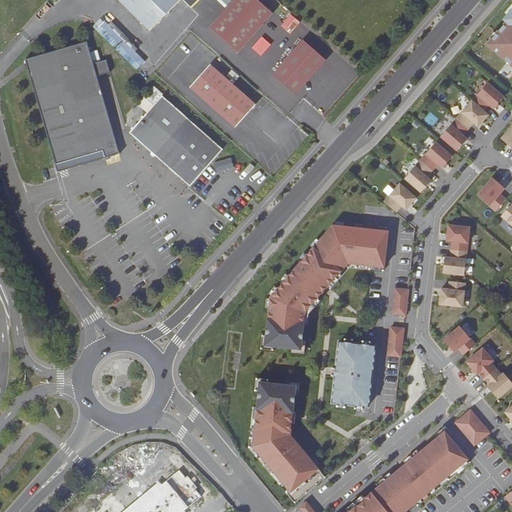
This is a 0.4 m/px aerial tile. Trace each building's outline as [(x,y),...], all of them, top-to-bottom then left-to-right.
[(120,0),(151,30),(179,0),(184,0),(191,7),(198,0),(120,0)] [(234,0),(209,28),(237,53),(273,13),(257,0),(234,0)] [(94,24),(135,67),(144,58),(103,15),(94,24)] [(511,15),(487,44),(511,66),(511,15)] [(26,59),(56,164),(103,151),(105,157),(120,153),(97,76),(111,71),(107,59),(94,63),(87,40),(26,59)] [(326,60),(303,40),(273,74),(296,94),(326,60)] [(212,63),(191,87),(237,127),(256,105),(212,63)] [(487,82),(441,136),(457,150),(467,139),(463,135),(473,123),(478,127),(488,115),(484,111),(489,104),(494,108),(504,97),(487,82)] [(162,96),(130,132),(190,186),(222,149),(162,96)] [(511,125),(501,139),(511,148),(511,125)] [(437,164),(442,168),(452,157),(435,142),(404,178),(421,192),(431,181),(426,177),(437,164)] [(103,151),(56,164),(58,171),(105,157),(103,151)] [(216,170),(233,166),(230,157),(213,162),(216,170)] [(493,178),(477,195),(495,211),(506,199),(499,194),(504,188),(493,178)] [(399,184),(384,202),(396,212),(401,206),(406,210),(416,198),(399,184)] [(511,204),(501,216),(511,225),(511,204)] [(388,231),(332,225),(270,297),(264,345),(300,349),(305,312),(327,286),(330,289),(349,267),(383,271),(388,231)] [(448,225),(446,241),(452,241),(450,258),(444,257),(443,273),(464,275),(469,227),(448,225)] [(462,307),(465,283),(449,281),(448,289),(441,288),(439,304),(462,307)] [(405,315),(408,290),(395,288),(392,313),(405,315)] [(463,355),(475,345),(460,326),(444,340),(454,352),(458,349),(463,355)] [(404,328),(391,327),(388,355),(401,357),(404,328)] [(333,402),(368,406),(375,346),(339,342),(333,402)] [(490,362),(493,360),(483,348),(467,362),(477,374),(479,373),(489,385),(487,387),(498,399),(511,386),(511,382),(504,373),(501,375),(490,362)] [(268,384),(260,383),(257,408),(253,408),(248,448),(295,503),(325,478),(290,435),(296,387),(268,384)] [(490,433),(471,411),(456,423),(475,446),(490,433)] [(470,462),(444,432),(364,498),(365,499),(357,506),(356,505),(347,511),(403,511),(415,503),(417,506),(470,462)] [(128,511),(111,492),(88,511),(128,511)] [(302,511),(314,511),(306,502),(299,507),(302,511)]
